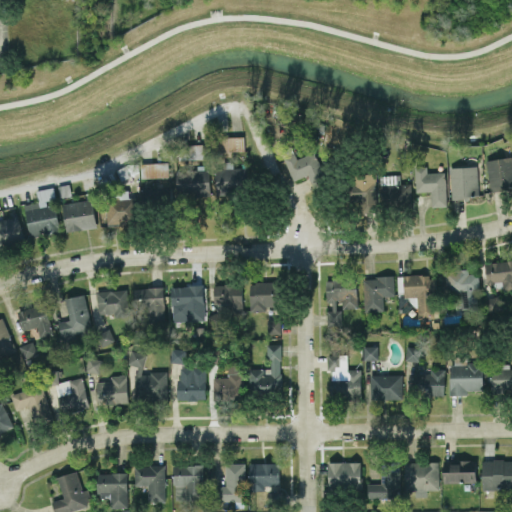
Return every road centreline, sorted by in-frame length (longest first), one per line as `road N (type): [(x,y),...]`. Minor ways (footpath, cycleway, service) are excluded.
road 1 (residential): [(511,428),(128,435),(84,445),(0,485)]
road 2 (residential): [(511,223),(420,243),(147,254),(66,265),(0,287)]
road 3 (residential): [(306,249),(308,511)]
